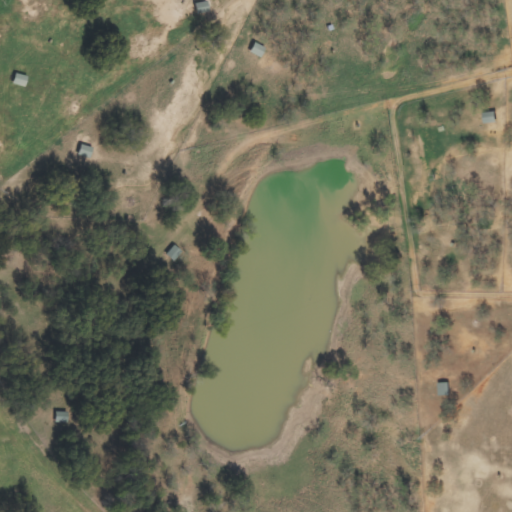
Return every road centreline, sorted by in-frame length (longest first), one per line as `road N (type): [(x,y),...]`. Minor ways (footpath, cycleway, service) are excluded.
road 1 (track): [(80,511),(0,409)]
road 2 (track): [(392,103),(511,73)]
